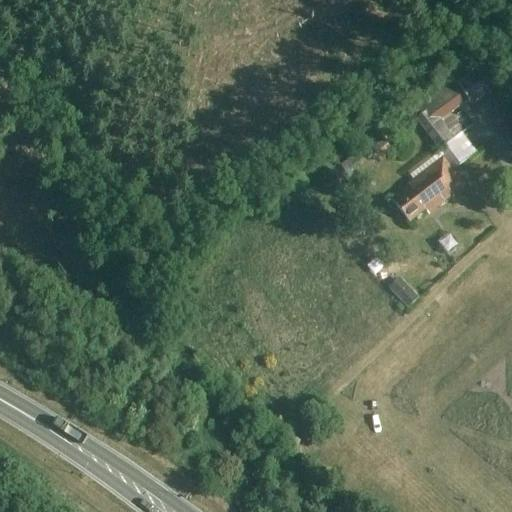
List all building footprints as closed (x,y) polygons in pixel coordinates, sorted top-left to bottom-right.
[(487,79),(478,66),(438,94),(451,110),(467,99),(462,92),(465,91),(467,93),(487,79)] [(476,180),(489,168),(482,157),(464,133),(463,134),(439,101),(423,113),(414,118),(425,133),(438,151),(447,143),(476,180)] [(511,110),(493,124),(511,149),(511,110)] [(409,187),(391,201),(409,225),(437,203),(440,208),(464,190),(443,160),(408,186),(409,187)] [(388,289),(407,309),(418,299),(399,278),(388,289)]
